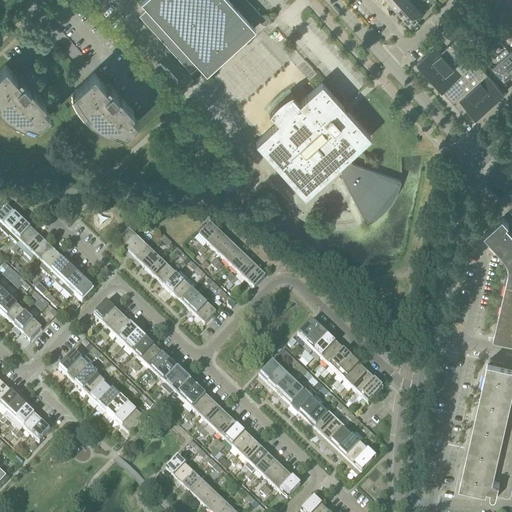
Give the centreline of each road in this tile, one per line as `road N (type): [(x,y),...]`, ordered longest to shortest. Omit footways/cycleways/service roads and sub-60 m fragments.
road 1 (residential): [(422,389),(406,385),(288,278),(277,280),(200,361)]
road 2 (residential): [(288,511),(319,474),(200,361)]
road 3 (tertiary): [(435,334),(480,156)]
road 4 (tertiary): [(480,156),(388,60)]
road 5 (residential): [(22,371),(109,275)]
road 6 (residential): [(115,458),(22,371)]
road 7 (residential): [(200,361),(109,275)]
